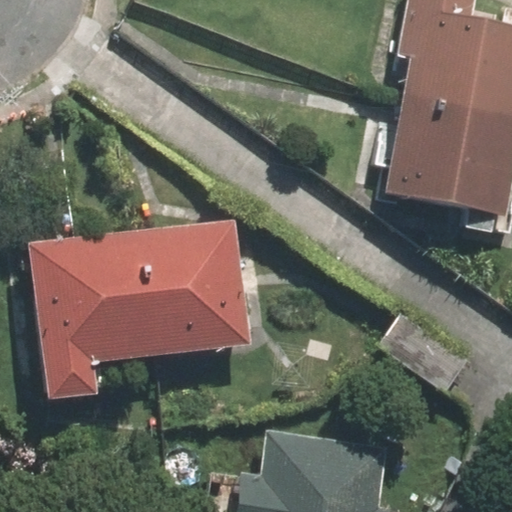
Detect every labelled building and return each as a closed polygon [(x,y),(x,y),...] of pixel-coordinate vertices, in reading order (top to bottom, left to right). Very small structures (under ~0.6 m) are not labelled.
[(406,28),(316,0),(314,0),(294,65),(385,93),(406,28)] [(416,0),(408,48),(417,50),(393,189),(511,209),(511,22),(476,16),(479,0),(416,0)] [(240,215),(38,239),(57,391),(108,385),(105,357),(255,339),(240,215)] [(449,392),(472,359),(407,313),(383,346),(449,392)] [(384,511),(392,448),(287,436),(278,511),(384,511)]
